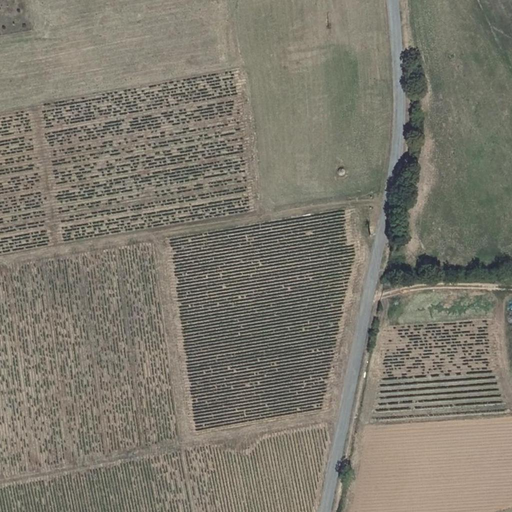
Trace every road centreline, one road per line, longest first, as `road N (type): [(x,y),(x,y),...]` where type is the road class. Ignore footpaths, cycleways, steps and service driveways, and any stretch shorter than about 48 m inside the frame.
road 1 (unclassified): [(394,0),(397,120),(388,200),(325,511)]
road 2 (track): [(0,262),(388,200)]
